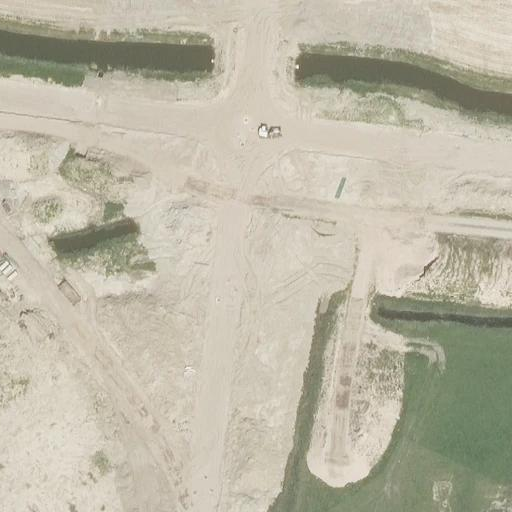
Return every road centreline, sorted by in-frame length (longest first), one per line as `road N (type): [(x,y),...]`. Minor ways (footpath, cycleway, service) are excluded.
road 1 (unclassified): [(245,128),(200,511)]
road 2 (unclassified): [(245,128),(511,159)]
road 3 (unclassified): [(0,91),(245,128)]
road 4 (unclassified): [(261,0),(245,128)]
